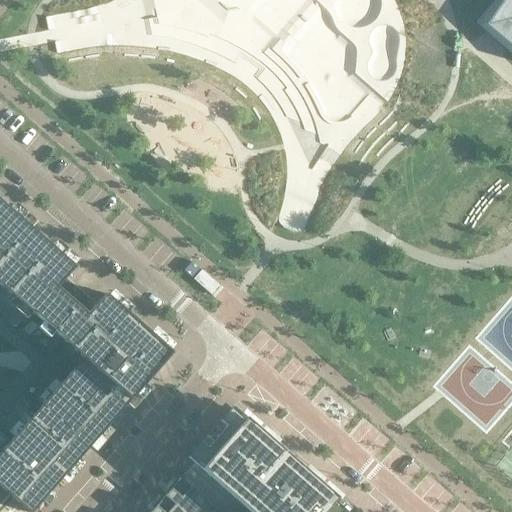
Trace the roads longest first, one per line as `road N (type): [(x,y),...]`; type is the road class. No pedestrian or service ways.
road 1 (residential): [(0,145),(230,346)]
road 2 (residential): [(230,346),(416,511)]
road 3 (residential): [(230,346),(88,511)]
